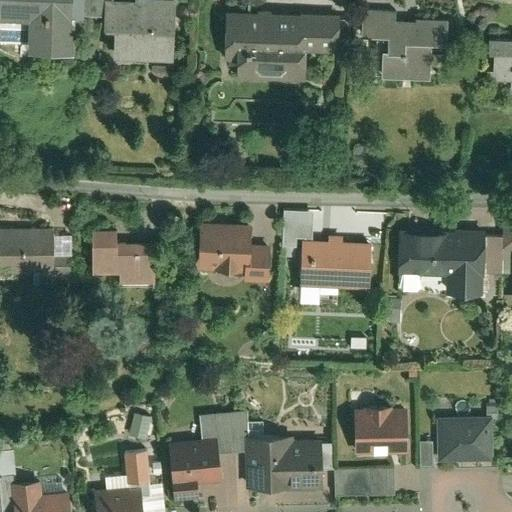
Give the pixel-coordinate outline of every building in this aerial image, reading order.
[(4,0),(4,10),(34,10),(34,40),(78,40),(78,0),(4,0)] [(179,0),(107,0),(107,18),(121,18),(120,45),(177,48),(179,0)] [(392,38),(393,38),(392,65),(435,66),(436,32),(441,32),(442,6),(399,5),(399,0),(365,0),(365,24),(392,25),(392,38)] [(243,64),(309,67),(310,37),(342,38),(343,4),(231,1),(230,35),(244,35),(243,64)] [(511,27),(494,27),(493,75),(511,75),(511,27)] [(298,229),(307,229),(308,201),(280,200),(279,233),(291,234),(291,229),(298,229)] [(498,226),(498,240),(503,240),(511,239),(511,299),(511,300),(511,299),(511,209),(498,209),(498,226)] [(247,212),(195,210),(193,255),(240,257),(239,268),(264,269),(265,233),(246,232),(247,212)] [(50,245),(49,217),(0,218),(0,262),(50,261),(50,245)] [(479,218),(396,218),(396,262),(443,262),(443,280),(479,280),(479,260),(479,226),(479,218)] [(114,219),(88,219),(88,262),(115,261),(114,231),(114,219)] [(297,272),(364,274),(366,231),(338,230),(338,226),(324,225),(324,230),(307,229),(298,229),(297,272)] [(498,226),(479,226),(479,260),(503,260),(503,240),(498,240),(498,226)] [(152,230),(114,231),(115,261),(115,271),(152,271),(152,230)] [(67,245),(50,245),(50,261),(68,261),(67,245)] [(395,314),(396,291),(378,291),(378,314),(395,314)] [(361,329),(349,329),(348,342),(361,343),(361,329)] [(296,340),(293,335),(288,333),(283,335),(281,341),(284,346),(289,348),(294,345),(296,340)] [(349,447),(404,447),(404,402),(389,403),(389,399),(360,399),(360,403),(348,403),(349,447)] [(214,434),(216,451),(241,449),(241,432),(244,432),(242,406),(195,410),(198,435),(214,434)] [(487,411),(434,411),(435,453),(488,453),(487,411)] [(142,436),(146,417),(129,414),(125,432),(142,436)] [(244,432),(241,432),(241,449),(242,485),(318,485),(318,464),(318,440),(318,435),(290,435),(290,431),(244,432)] [(198,435),(165,438),(170,497),(195,495),(194,480),(218,478),(216,451),(214,434),(198,435)] [(430,436),(415,436),(415,458),(430,458),(430,436)] [(330,439),(318,440),(318,464),(330,464),(330,439)] [(0,467),(16,466),(14,443),(0,444),(0,467)] [(137,482),(138,501),(149,500),(149,494),(159,493),(156,459),(132,461),(134,482),(137,482)] [(390,462),(332,464),(332,490),(391,488),(390,462)] [(0,507),(11,507),(8,480),(9,480),(9,472),(0,472),(0,507)] [(9,480),(8,480),(11,507),(11,511),(67,511),(65,487),(37,490),(36,477),(9,480)] [(93,511),(139,511),(138,501),(137,482),(134,482),(91,486),(93,511)]
